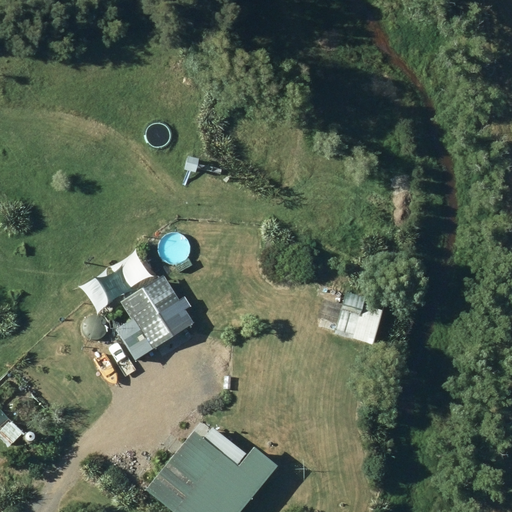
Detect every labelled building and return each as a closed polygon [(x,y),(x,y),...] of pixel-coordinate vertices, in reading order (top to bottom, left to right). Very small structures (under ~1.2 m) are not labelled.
[(260,115),(272,155),(302,146),(289,106),(260,115)] [(259,145),(236,151),(241,170),(264,164),(259,145)] [(375,148),(349,146),(346,188),(373,190),(375,148)] [(396,191),(379,190),(377,218),(395,219),(396,191)] [(183,329),(193,323),(163,275),(118,304),(149,353),(155,349),(160,357),(189,339),(183,329)] [(384,301),(346,290),(333,332),(372,344),(384,301)] [(107,318),(86,316),(82,367),(103,369),(105,352),(110,368),(138,358),(129,330),(106,338),(107,318)] [(250,355),(234,351),(228,379),(244,382),(250,355)] [(207,402),(226,413),(234,400),(214,389),(207,402)] [(0,453),(10,443),(0,433),(0,453)] [(238,467),(194,434),(145,491),(170,511),(238,511),(276,466),(253,448),(238,467)] [(87,487),(77,503),(92,511),(117,511),(120,507),(87,487)]
